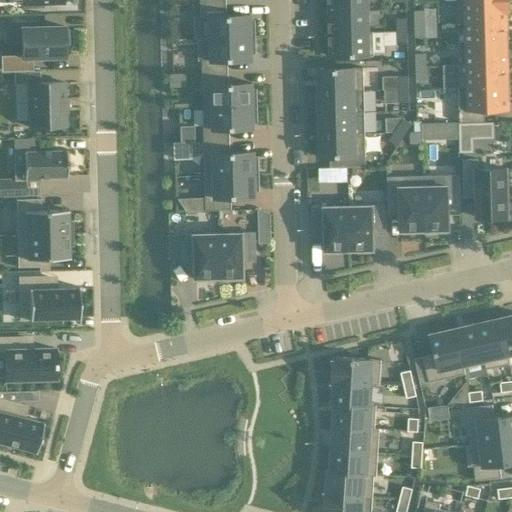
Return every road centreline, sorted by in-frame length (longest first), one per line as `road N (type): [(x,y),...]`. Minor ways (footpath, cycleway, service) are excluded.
road 1 (residential): [(111,365),(101,0)]
road 2 (residential): [(288,323),(279,0)]
road 3 (residential): [(288,323),(511,269)]
road 4 (residential): [(111,365),(288,323)]
road 5 (residential): [(60,503),(85,396),(111,365)]
